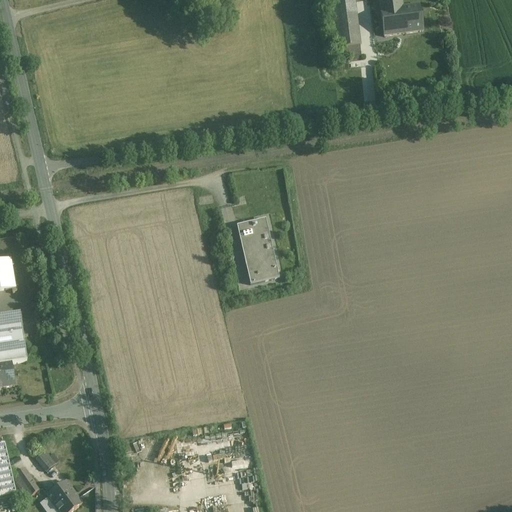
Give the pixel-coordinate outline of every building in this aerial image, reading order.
[(353,0),(333,0),(341,58),(361,55),(353,0)] [(379,0),(384,37),(422,32),(418,6),(402,8),(400,0),(379,0)] [(265,220),(236,227),(250,286),(279,280),(265,220)] [(12,260),(0,261),(0,292),(17,290),(12,260)] [(20,321),(0,323),(0,367),(10,366),(27,363),(20,321)] [(10,366),(0,367),(0,392),(1,392),(0,390),(13,388),(10,366)] [(4,446),(0,447),(0,498),(15,495),(4,446)] [(55,466),(45,453),(36,460),(46,473),(55,466)] [(39,492),(24,470),(15,476),(30,498),(31,498),(39,492)] [(73,511),(82,506),(65,483),(47,497),(57,511),(73,511)]
